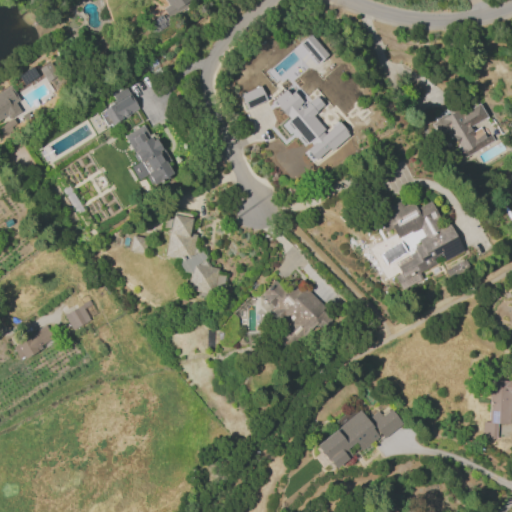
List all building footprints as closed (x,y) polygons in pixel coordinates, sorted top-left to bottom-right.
[(163,0),(167,6),(163,8),(168,17),(195,1),(193,0),(163,0)] [(299,43),(319,62),(328,53),(308,34),(299,43)] [(265,101),(259,85),(239,94),(245,109),(265,101)] [(348,134),(337,121),(326,131),(312,113),(322,105),(314,95),(309,100),(298,86),(288,94),(284,89),(272,100),(288,119),(283,123),(303,148),(304,147),(315,161),(348,134)] [(0,121),(22,109),(9,87),(0,92),(0,121)] [(102,108),(109,123),(136,112),(125,87),(110,93),(114,103),(102,108)] [(458,160),(489,143),(479,123),(486,119),(478,103),(458,114),(456,110),(430,123),(436,136),(447,130),(456,147),(452,149),(458,160)] [(123,135),(137,161),(127,166),(136,182),(146,176),(151,186),(173,174),(146,123),(123,135)] [(430,201),(414,208),(411,202),(401,206),(399,201),(382,208),(379,208),(380,225),(383,232),(391,228),(395,237),(412,230),(420,229),(422,236),(414,240),(415,252),(393,261),(398,273),(394,275),(400,289),(420,280),(419,271),(434,265),(442,260),(461,252),(449,223),(435,225),(434,211),(430,201)] [(163,255),(180,259),(177,271),(189,273),(185,290),(211,295),(212,290),(220,292),(224,275),(216,274),(217,268),(204,265),(207,252),(192,249),(195,234),(187,233),(191,217),(167,212),(163,228),(169,230),(163,255)] [(146,238),(132,235),(128,250),(143,253),(146,238)] [(260,295),(273,306),(269,311),(294,332),(300,324),(315,336),(332,315),(292,282),(284,291),(271,281),(260,295)] [(63,314),(71,330),(89,320),(81,305),(63,314)] [(51,338),(45,326),(10,343),(18,360),(40,349),(38,345),(51,338)] [(509,424),(510,392),(511,391),(511,376),(509,376),(509,380),(489,380),(487,421),(482,421),(481,438),(495,438),(496,423),(509,424)] [(358,410),(314,445),(333,469),(350,455),(345,449),(354,442),(360,450),(380,434),(383,437),(401,423),(389,409),(380,416),(376,411),(365,419),(358,410)]
